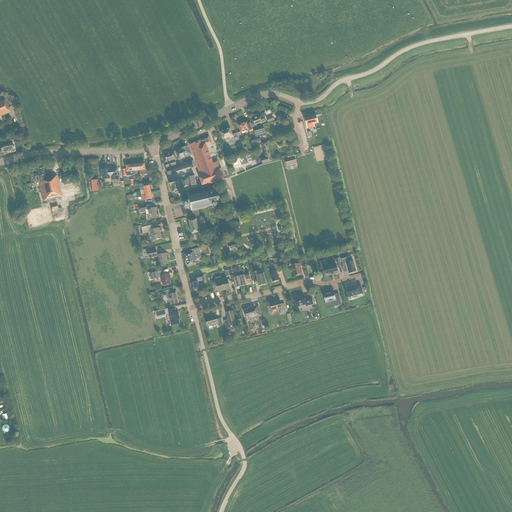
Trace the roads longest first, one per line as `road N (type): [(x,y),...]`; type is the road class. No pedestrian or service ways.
road 1 (tertiary): [(230,108),(271,93),(307,102),(410,47),(511,26)]
road 2 (unclassified): [(223,511),(244,460),(221,418),(192,308)]
road 3 (residential): [(192,308),(358,276)]
road 4 (unclassified): [(192,308),(153,144)]
road 5 (tertiary): [(0,162),(153,144)]
